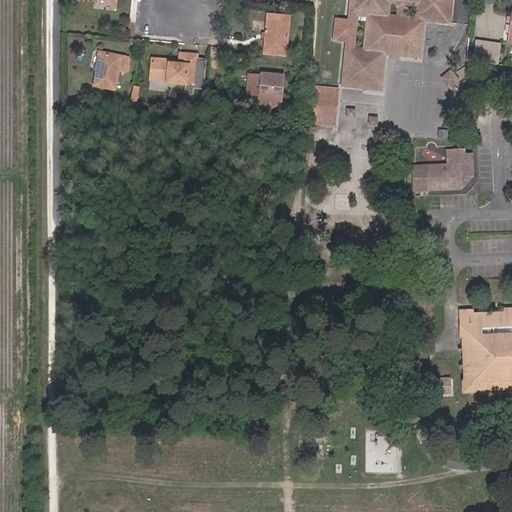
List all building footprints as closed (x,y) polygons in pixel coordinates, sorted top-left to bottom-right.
[(350,0),(349,20),(336,19),(333,39),(345,41),(341,85),(380,89),(384,54),(385,40),(399,41),(398,54),(398,55),(418,57),(423,21),(447,23),(449,0),(350,0)] [(268,15),(268,25),(271,25),(270,46),(267,45),(266,52),(287,53),(290,16),(268,15)] [(476,38),(475,60),(502,62),(503,41),(476,38)] [(385,40),(384,54),(398,55),(398,54),(399,41),(385,40)] [(100,53),(94,86),(115,91),(119,71),(126,72),(129,56),(122,55),(121,57),(100,53)] [(171,62),(153,60),(151,73),(157,73),(156,80),(167,82),(167,83),(185,85),(185,83),(194,84),(193,88),(204,89),(207,61),(196,60),(196,57),(180,55),(179,66),(171,65),(171,62)] [(441,78),(449,89),(453,85),(454,80),(456,78),(451,71),(441,78)] [(262,96),(262,102),(282,103),(284,78),(264,76),(264,78),(252,77),(250,95),(262,96)] [(334,92),(316,89),(312,121),(331,122),(334,92)] [(436,174),(429,175),(429,188),(437,187),(437,185),(459,184),(459,180),(466,174),(475,174),(475,154),(468,154),(461,154),(461,150),(448,150),(449,165),(449,166),(449,171),(437,171),(437,174),(436,174)] [(429,166),(429,175),(436,174),(437,174),(437,171),(449,171),(449,166),(449,165),(429,166)] [(476,177),(475,174),(466,174),(459,180),(459,184),(437,185),(437,187),(465,187),(476,177)] [(511,306),(509,307),(464,308),(465,388),(476,388),(477,378),(511,377),(511,306)] [(435,394),(446,394),(446,378),(434,378),(435,394)]
